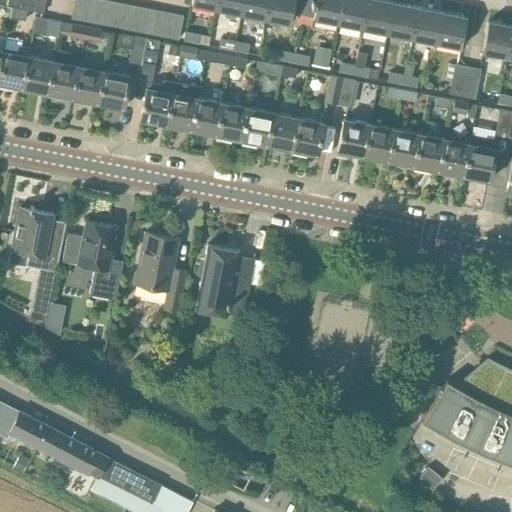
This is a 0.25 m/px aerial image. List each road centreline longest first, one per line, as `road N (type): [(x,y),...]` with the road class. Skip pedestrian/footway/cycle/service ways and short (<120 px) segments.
road 1 (tertiary): [(0,148),(511,251)]
road 2 (unclassified): [(0,385),(243,511)]
